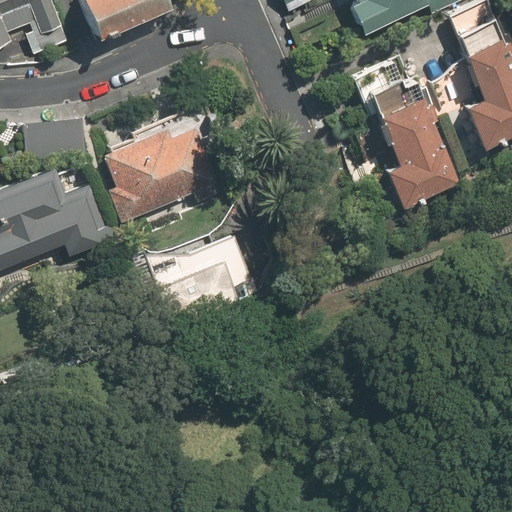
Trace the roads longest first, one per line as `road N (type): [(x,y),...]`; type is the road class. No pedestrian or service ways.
road 1 (residential): [(0,81),(52,75),(247,3)]
road 2 (residential): [(247,3),(324,142)]
